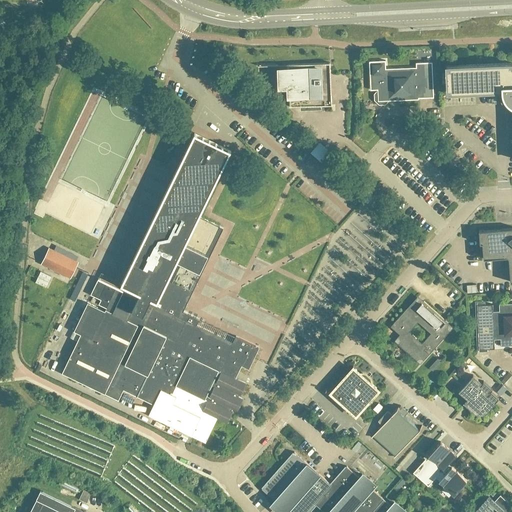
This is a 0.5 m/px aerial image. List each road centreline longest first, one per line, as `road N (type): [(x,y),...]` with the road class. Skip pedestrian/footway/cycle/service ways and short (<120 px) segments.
road 1 (unclassified): [(352,338),(481,198),(511,196)]
road 2 (unclassified): [(352,338),(469,444),(478,445),(511,408)]
road 3 (primary): [(315,22),(511,13)]
road 4 (primary): [(511,0),(317,11)]
road 5 (primary): [(164,0),(228,24),(315,22)]
road 6 (primary): [(317,11),(234,12),(191,0)]
